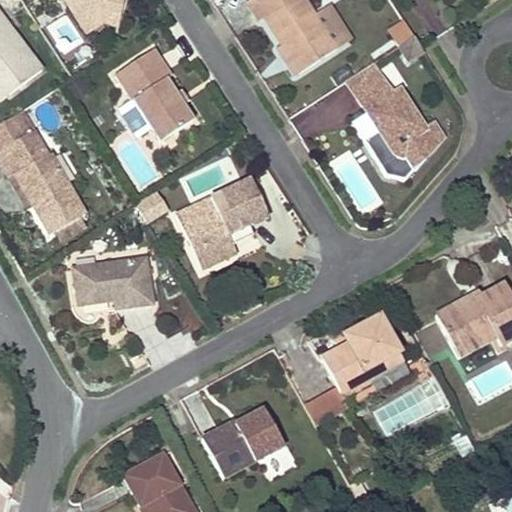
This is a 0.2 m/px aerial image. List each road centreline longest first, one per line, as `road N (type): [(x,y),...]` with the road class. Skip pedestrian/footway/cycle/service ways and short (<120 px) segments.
road 1 (residential): [(353,270),(70,423)]
road 2 (residential): [(188,0),(353,270)]
road 3 (residential): [(353,270),(407,239),(446,203),(486,144),(494,104)]
road 4 (residential): [(70,423),(13,312)]
